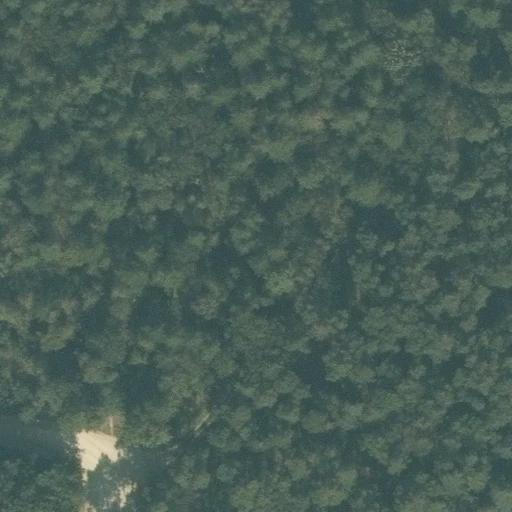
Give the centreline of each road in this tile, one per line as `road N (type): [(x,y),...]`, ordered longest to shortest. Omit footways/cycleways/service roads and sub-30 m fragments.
road 1 (track): [(129,511),(478,97)]
road 2 (track): [(511,125),(353,0)]
road 3 (track): [(0,435),(105,457),(124,484),(126,511)]
